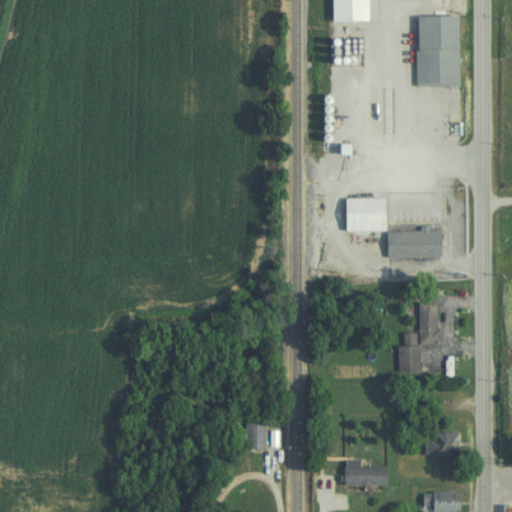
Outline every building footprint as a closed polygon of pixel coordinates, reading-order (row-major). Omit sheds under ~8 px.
[(322,0),(322,21),(360,21),(360,0),(322,0)] [(408,16),(408,86),(453,86),(453,16),(408,16)] [(413,373),(413,344),(433,344),(432,302),(410,302),(410,333),(396,333),(396,346),(390,346),(390,373),(413,373)] [(239,423),(239,450),(259,450),(259,423),(239,423)] [(380,467),(351,467),(351,460),(334,460),(334,485),(380,485),(380,467)] [(451,511),(451,493),(414,493),(414,506),(421,506),(421,511),(451,511)]
